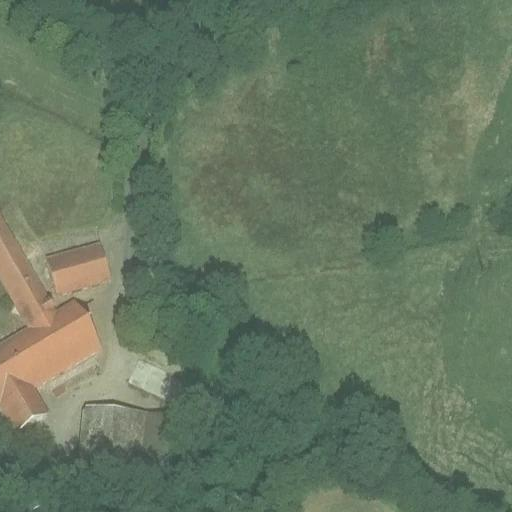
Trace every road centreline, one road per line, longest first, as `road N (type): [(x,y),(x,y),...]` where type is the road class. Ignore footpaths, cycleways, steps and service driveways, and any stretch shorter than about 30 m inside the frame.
road 1 (residential): [(267,0),(202,59),(150,90),(42,34),(0,2)]
road 2 (track): [(150,90),(130,169),(116,374),(95,389)]
